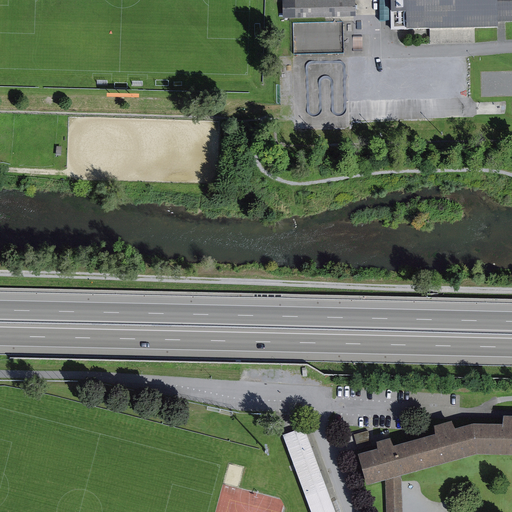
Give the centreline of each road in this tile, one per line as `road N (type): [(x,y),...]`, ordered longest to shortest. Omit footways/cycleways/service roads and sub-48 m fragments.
road 1 (track): [(0,272),(511,289)]
road 2 (motorway): [(0,335),(511,347)]
road 3 (motorway): [(511,319),(0,308)]
road 4 (residential): [(352,511),(304,390),(93,375)]
